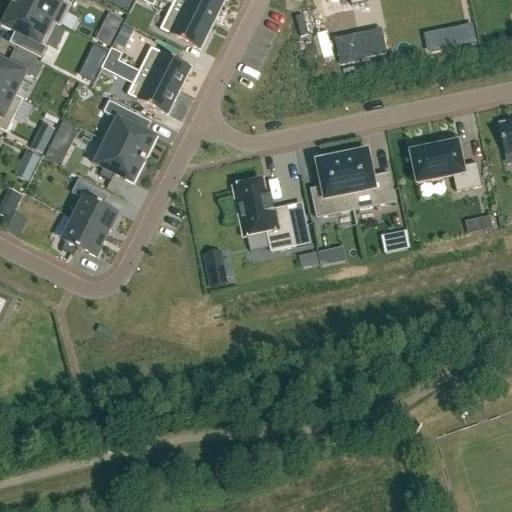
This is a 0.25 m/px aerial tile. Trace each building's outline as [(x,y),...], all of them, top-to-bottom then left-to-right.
[(13,5),(61,29),(72,6),(74,0),(18,0),(16,4),(14,3),(13,5)] [(128,0),(119,0),(115,8),(126,13),(132,2),(128,0)] [(213,0),(176,0),(172,8),(212,28),(224,5),(213,0)] [(349,0),(351,8),(368,5),(367,0),(349,0)] [(60,30),(61,29),(13,5),(13,7),(14,8),(4,28),(24,38),(18,50),(41,61),(47,50),(45,49),(56,28),(60,30)] [(172,8),(161,32),(200,52),(212,28),(172,8)] [(123,25),(113,45),(124,51),(134,31),(123,25)] [(473,28),(457,31),(461,47),(477,43),(473,28)] [(99,33),(95,42),(108,48),(112,39),(99,33)] [(112,50),(108,58),(119,63),(122,56),(112,50)] [(152,50),(140,74),(180,94),(191,70),(152,50)] [(108,58),(104,65),(115,70),(119,63),(108,58)] [(0,90),(24,102),(16,97),(27,75),(20,72),(24,65),(13,59),(9,67),(0,62),(0,90)] [(140,74),(128,97),(168,117),(180,94),(140,74)] [(0,132),(7,136),(24,102),(0,90),(0,132)] [(103,142),(146,164),(147,162),(146,161),(156,141),(115,120),(103,142)] [(511,122),(499,126),(506,157),(511,155),(511,122)] [(39,133),(32,146),(43,152),(50,138),(39,133)] [(146,164),(103,142),(92,165),(103,170),(99,178),(110,183),(114,176),(133,185),(144,165),(145,165),(146,164)] [(458,145),(411,155),(418,186),(453,179),(456,194),(482,189),(477,165),(463,168),(458,145)] [(342,155),(354,213),(395,204),(389,175),(373,179),(368,153),(365,154),(364,150),(342,155)] [(25,154),(21,162),(34,169),(38,160),(25,154)] [(317,164),(323,189),(311,192),(317,221),(354,213),(342,155),(320,159),(321,163),(317,164)] [(245,238),(267,234),(271,254),(309,246),(305,227),(292,230),(288,209),(274,212),(272,199),(267,200),(263,183),(235,189),(245,238)] [(10,192),(6,201),(17,206),(21,198),(10,192)] [(85,200),(74,222),(107,238),(118,217),(103,209),(104,208),(100,207),(100,208),(98,207),(102,200),(91,194),(87,201),(85,200)] [(490,219),(477,221),(480,234),(492,231),(490,219)] [(96,260),(107,238),(74,222),(63,243),(66,244),(62,252),(73,257),(76,250),(78,251),(78,252),(81,254),(82,252),(96,260)] [(405,232),(393,235),(397,254),(409,251),(405,232)] [(220,254),(204,257),(211,289),(226,286),(220,254)]
